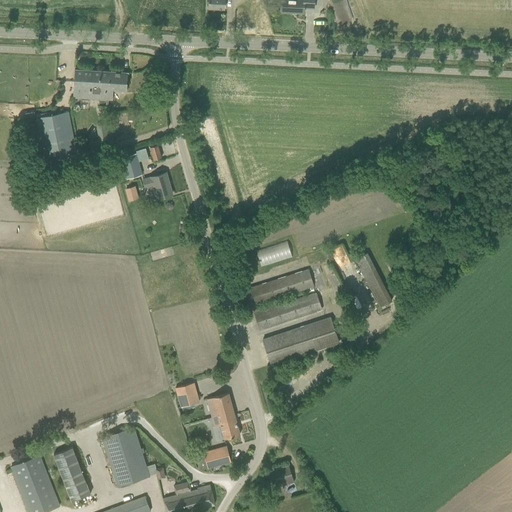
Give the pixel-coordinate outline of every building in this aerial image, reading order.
[(208,0),(208,8),(224,9),(224,0),(208,0)] [(280,0),(280,12),(303,13),(303,8),(313,8),(313,0),(280,0)] [(73,98),(112,100),(113,90),(126,91),(127,73),(74,70),(73,98)] [(156,101),(142,101),(143,111),(156,110),(156,101)] [(76,142),(71,121),(69,111),(36,118),(44,158),(77,151),(76,142)] [(97,135),(106,134),(105,126),(95,127),(97,135)] [(150,147),(153,160),(161,158),(157,145),(150,147)] [(120,158),(126,179),(142,175),(136,153),(120,158)] [(142,180),(145,188),(153,186),(156,199),(172,195),(165,172),(150,177),(142,180)] [(255,250),(260,266),(293,256),(289,240),(255,250)] [(391,307),(364,259),(353,265),(379,314),(391,307)] [(308,269),(255,286),(246,289),(251,306),(283,296),(313,287),(308,269)] [(253,312),(259,330),(320,310),(315,293),(253,312)] [(262,339),(271,365),(338,343),(330,317),(262,339)] [(175,387),(181,407),(199,402),(193,382),(175,387)] [(213,422),(214,427),(220,425),(224,439),(239,435),(228,393),(206,399),(208,405),(207,405),(208,410),(210,410),(212,417),(213,422)] [(101,437),(116,487),(150,476),(134,427),(101,437)] [(203,452),(207,468),(230,462),(226,446),(203,452)] [(53,455),(71,501),(90,494),(72,447),(53,455)] [(10,467),(27,511),(42,511),(58,506),(39,456),(10,467)] [(268,472),(274,488),(294,481),(288,465),(268,472)] [(162,468),(155,469),(157,474),(156,474),(157,479),(164,477),(162,468)] [(197,490),(190,492),(188,481),(173,485),(175,494),(176,493),(176,495),(163,499),(166,511),(185,511),(214,505),(209,485),(197,488),(197,490)] [(103,511),(147,511),(150,511),(144,496),(103,511)]
